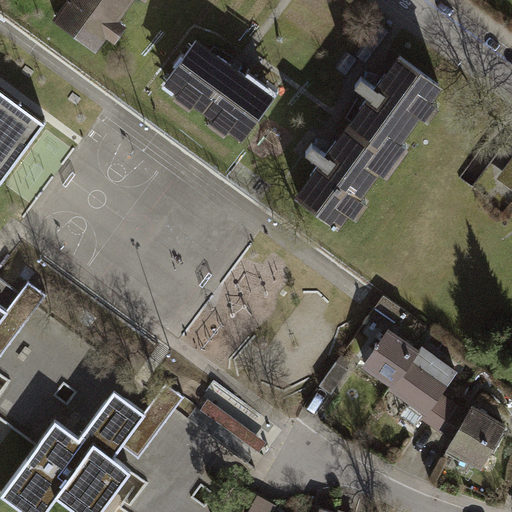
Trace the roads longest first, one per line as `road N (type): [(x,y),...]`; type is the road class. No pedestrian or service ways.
road 1 (residential): [(305,466),(373,483),(437,511)]
road 2 (residential): [(410,0),(511,74)]
